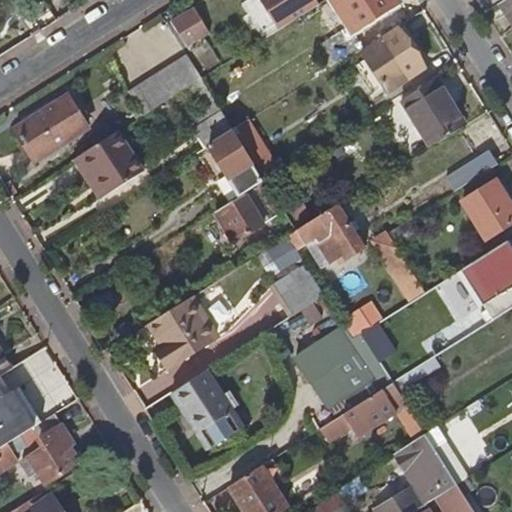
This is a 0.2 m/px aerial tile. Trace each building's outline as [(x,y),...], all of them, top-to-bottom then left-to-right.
[(269,8),(264,0),(253,7),(258,15),(269,8)] [(405,10),(398,0),(355,0),(374,30),(405,10)] [(207,29),(197,12),(188,17),(186,14),(173,23),(182,39),(187,36),(192,45),(201,39),(199,35),(207,29)] [(424,69),(414,53),(420,50),(406,28),(363,55),(385,91),(424,69)] [(362,51),(349,29),(321,48),(334,69),(362,51)] [(143,119),(203,81),(184,51),(125,90),(143,119)] [(466,128),(438,82),(401,105),(431,150),(466,128)] [(35,164),(90,130),(69,98),(16,131),(35,164)] [(269,152),(250,122),(235,131),(255,161),(269,152)] [(263,185),(231,133),(193,158),(214,191),(205,198),(215,215),(263,185)] [(144,174),(120,134),(77,161),(89,180),(96,176),(108,196),(144,174)] [(281,173),(269,152),(255,161),(268,181),(281,173)] [(456,192),(497,166),(489,152),(448,177),(456,192)] [(108,196),(96,176),(89,180),(101,201),(108,196)] [(511,222),(511,208),(496,182),(462,203),(484,240),(511,222)] [(283,209),(267,184),(259,189),(263,196),(275,215),(283,209)] [(245,208),(263,196),(259,189),(234,205),(244,221),(250,216),(245,208)] [(367,251),(345,213),(355,207),(351,201),(300,233),(310,248),(318,242),(333,267),(340,262),(343,267),(367,251)] [(244,221),(234,205),(217,217),(236,246),(253,235),(244,221)] [(399,249),(422,235),(413,220),(390,234),(399,249)] [(511,249),(511,247),(508,249),(505,244),(475,263),(492,294),(483,300),(487,307),(509,294),(511,298),(511,297),(511,249)] [(335,292),(315,261),(279,283),(299,315),(335,292)] [(215,342),(191,302),(150,327),(163,348),(154,353),(166,372),(215,342)] [(487,327),(494,323),(489,315),(462,332),(467,340),(487,327)] [(361,334),(354,322),(298,358),(338,421),(347,416),(394,387),(372,352),(361,334)] [(383,345),(372,327),(361,334),(372,352),(383,345)] [(399,396),(423,381),(417,372),(394,387),(399,396)] [(241,428),(207,373),(171,396),(205,452),(241,428)] [(38,429),(12,387),(0,394),(0,411),(18,441),(36,429),(38,429)] [(360,441),(393,422),(398,430),(404,426),(415,444),(425,438),(399,396),(394,387),(347,416),(338,421),(322,431),(330,445),(354,430),(360,441)] [(47,487),(80,467),(67,446),(71,443),(56,418),(38,429),(36,429),(48,449),(31,460),(47,487)] [(457,489),(425,438),(415,444),(395,457),(416,492),(382,511),(420,511),(426,508),(438,501),(457,489)] [(0,474),(20,463),(10,445),(2,450),(0,451),(0,474)] [(281,511),(286,509),(271,485),(281,478),(272,463),(230,489),(244,511),(281,511)] [(472,511),(457,489),(438,501),(444,511),(472,511)] [(63,511),(50,490),(13,511),(63,511)] [(338,511),(347,506),(340,495),(327,505),(316,511),(338,511)]
